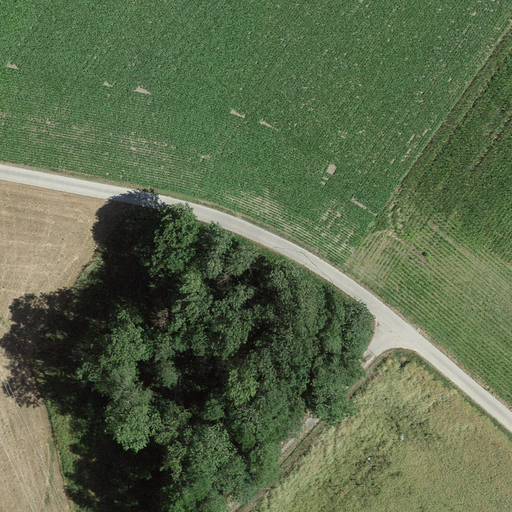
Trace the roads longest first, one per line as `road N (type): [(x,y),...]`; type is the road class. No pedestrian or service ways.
road 1 (track): [(511,424),(312,259),(185,207),(0,173)]
road 2 (track): [(218,511),(398,328)]
